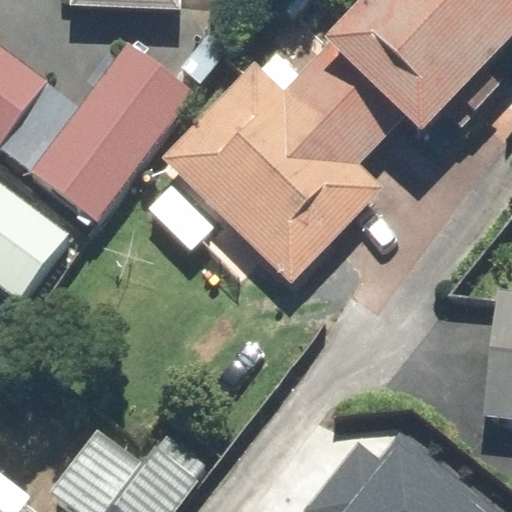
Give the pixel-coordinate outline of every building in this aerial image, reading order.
[(65,0),(65,15),(170,19),(171,0),(65,0)] [(379,204),(353,179),(390,139),(413,159),(511,45),(511,0),(377,0),(280,106),(252,77),(158,171),(285,297),(379,204)] [(0,168),(88,236),(135,174),(189,108),(125,57),(74,121),(0,63),(0,168)] [(0,197),(0,305),(11,314),(64,248),(0,197)] [(511,308),(498,308),(487,437),(511,438),(511,308)] [(362,447),(308,511),(309,511),(495,511),(408,439),(385,466),(362,447)] [(175,511),(192,490),(150,460),(141,474),(95,442),(49,507),(55,511),(175,511)]
